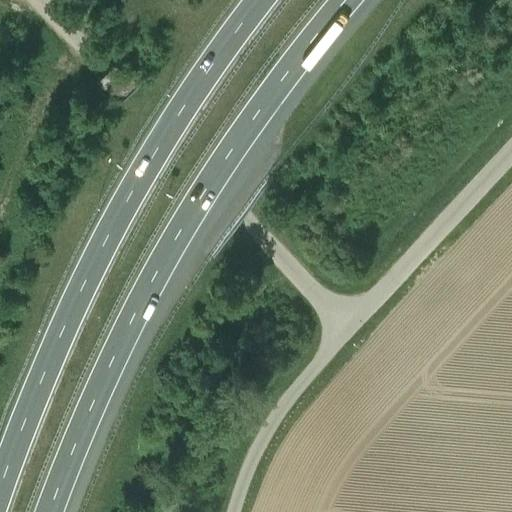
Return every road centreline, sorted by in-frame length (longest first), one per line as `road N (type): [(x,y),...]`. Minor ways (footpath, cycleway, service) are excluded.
road 1 (motorway): [(49,511),(175,238),(344,0)]
road 2 (motorway): [(260,0),(177,115),(106,238),(0,490)]
road 3 (unclassified): [(348,327),(39,0)]
road 4 (unclassified): [(511,150),(348,327)]
road 5 (unclassified): [(233,511),(276,415),(348,327)]
